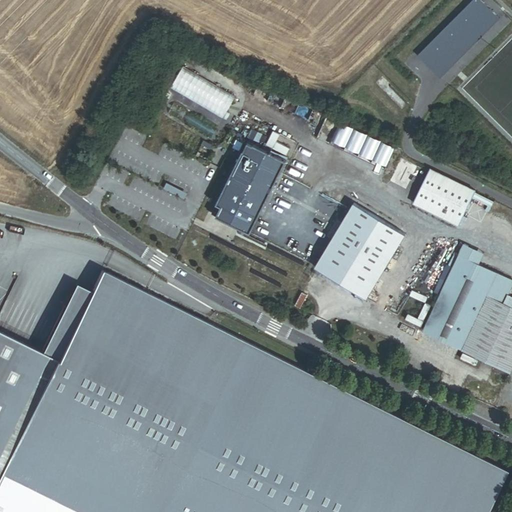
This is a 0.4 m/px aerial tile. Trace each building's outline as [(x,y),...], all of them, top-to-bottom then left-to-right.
[(482,0),(469,0),(416,54),(440,77),(499,16),(482,0)] [(169,89),(223,117),(235,94),(181,66),(169,89)] [(250,231),(283,157),(243,139),(215,203),(218,204),(214,215),(250,231)] [(476,192),(430,169),(414,203),(459,225),(476,192)] [(168,179),(164,189),(185,197),(189,186),(168,179)] [(405,234),(354,203),(315,267),(367,298),(405,234)] [(464,244),(459,255),(479,265),(484,254),(464,244)] [(459,255),(423,329),(461,347),(487,294),(504,303),(508,294),(511,286),(511,280),(479,265),(459,255)] [(0,511),(482,511),(503,470),(100,274),(0,478),(0,511)] [(487,294),(461,347),(510,371),(511,366),(511,306),(504,303),(487,294)]
